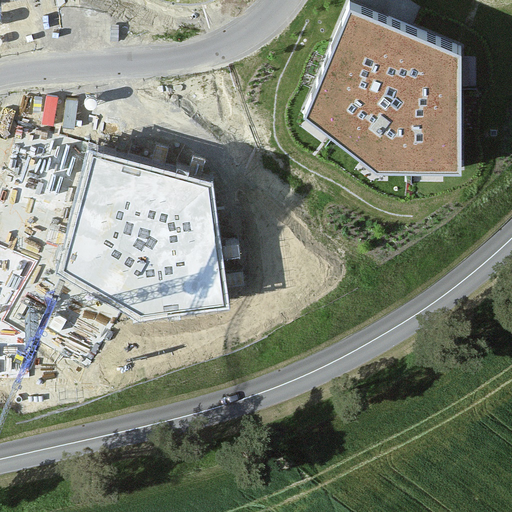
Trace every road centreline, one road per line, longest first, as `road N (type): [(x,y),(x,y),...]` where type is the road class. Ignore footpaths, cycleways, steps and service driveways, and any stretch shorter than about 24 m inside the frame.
road 1 (secondary): [(511,238),(419,313),(304,376),(177,418),(0,459)]
road 2 (residential): [(281,0),(254,28),(212,52),(0,74)]
